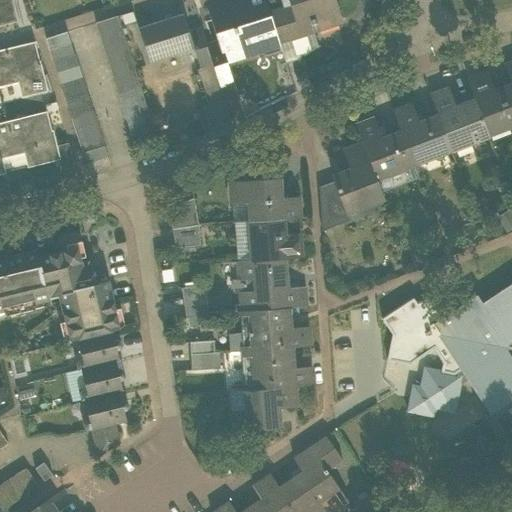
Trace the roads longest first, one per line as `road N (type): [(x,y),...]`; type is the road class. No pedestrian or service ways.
road 1 (residential): [(132,183),(181,511)]
road 2 (residential): [(183,511),(328,418),(322,311)]
road 3 (unclassified): [(322,311),(511,238)]
road 4 (residential): [(322,311),(299,112)]
road 5 (residential): [(132,183),(299,112)]
road 6 (residential): [(0,44),(147,0)]
road 7 (residential): [(299,112),(420,40)]
road 8 (residential): [(0,215),(132,183)]
